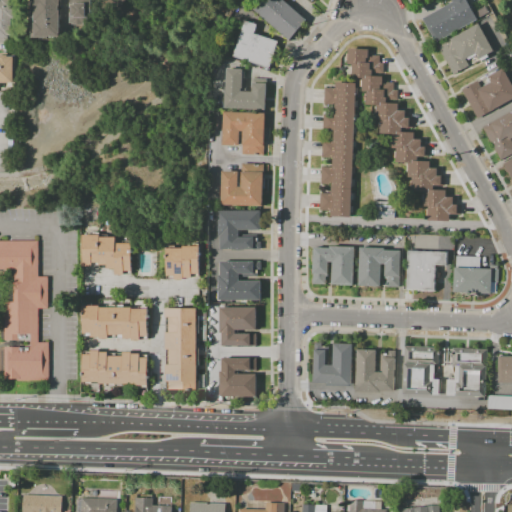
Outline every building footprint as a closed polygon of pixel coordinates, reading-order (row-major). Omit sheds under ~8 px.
[(0,0),(17,0),(17,36),(12,36),(12,42),(0,42),(0,0)] [(31,0),(58,0),(59,37),(32,38),(31,0)] [(68,0),(69,25),(86,24),(85,0),(68,0)] [(289,41),(253,9),(260,0),(282,0),(307,21),(289,41)] [(436,43),(422,19),(453,2),(451,0),(466,0),(477,20),(436,43)] [(480,18),(476,11),(484,7),(488,13),(480,18)] [(270,67),(245,59),(244,60),(233,56),(244,21),(257,25),(254,34),(278,42),(270,67)] [(453,75),(437,46),(478,23),(494,51),(487,55),(488,56),(477,62),(474,57),(468,60),(467,57),(464,59),(469,66),(453,75)] [(449,222),(428,221),(428,215),(426,215),(426,211),(429,211),(429,206),(425,206),(425,200),(422,200),(422,195),(424,195),(424,192),(412,191),(412,186),(410,186),(410,181),(412,181),(412,178),(408,178),(408,171),(406,171),(406,167),(409,167),(409,163),(396,162),(396,157),(394,157),(394,152),(396,153),(397,148),(391,148),(392,135),(380,134),(380,130),(377,130),(378,123),(381,123),(381,120),(376,120),(376,114),(374,114),(374,108),(376,109),(377,105),(366,105),(366,100),(363,100),(364,95),(367,95),(367,92),(362,92),(362,86),(360,86),(360,82),(362,82),(362,78),(352,78),(352,73),(349,73),(350,67),(352,67),(352,65),(348,65),(348,59),(346,59),(346,54),(348,54),(349,48),(369,49),(369,56),(379,56),(379,63),(384,64),(383,76),(382,76),(382,83),(394,83),(393,90),(399,91),(398,110),(409,111),(409,118),(415,119),(414,139),(422,139),(421,147),(425,147),(430,147),(429,158),(418,157),(418,161),(430,162),(429,168),(437,168),(437,176),(441,176),(441,186),(433,186),(433,190),(447,190),(446,197),(457,197),(457,205),(461,205),(461,215),(455,215),(449,214),(449,222)] [(0,56),(18,56),(18,84),(0,84),(0,56)] [(477,119),(461,90),(477,81),(480,87),(488,83),(485,78),(503,68),(511,84),(511,99),(492,110),(493,111),(477,119)] [(265,110),(224,109),(224,92),(226,92),(226,69),(243,70),(242,90),(241,90),(240,92),(252,92),(252,78),(266,79),(265,110)] [(350,219),(330,218),(330,212),(319,211),(320,194),(331,194),(331,185),(320,185),(321,168),(332,168),(332,158),(321,158),(322,141),(333,142),(333,133),(322,132),(323,116),(334,117),(334,106),(323,105),(324,89),(335,90),(335,82),(355,83),(355,88),(358,88),(358,96),(355,96),(355,101),(358,101),(357,107),(354,107),(354,114),(357,114),(357,122),(354,122),(354,127),(357,127),(356,134),(353,134),(353,141),(356,141),(356,148),(353,148),(353,153),(356,153),(355,161),(352,161),(352,167),(355,167),(355,174),(352,174),(351,180),(355,180),(354,187),(351,187),(351,193),(354,193),(354,201),(351,201),(350,206),(354,206),(353,212),(350,212),(350,219)] [(511,153),(500,161),(482,128),(511,111),(511,136),(510,138),(511,141),(511,153)] [(264,156),(242,154),(243,131),(240,131),(239,145),(223,145),(224,112),(266,114),(264,156)] [(511,181),(503,165),(511,159),(511,181)] [(262,206),(220,205),(221,172),(238,172),(238,187),(241,187),(242,164),(263,165),(262,206)] [(394,218),(375,217),(375,202),(395,202),(394,218)] [(260,250),(253,250),(253,249),(220,250),(220,236),(218,236),(218,211),(261,211),(261,230),(238,230),(238,235),(257,235),(257,242),(260,242),(260,250)] [(123,275),(114,275),(114,268),(106,269),(106,265),(99,265),(98,262),(91,263),(91,266),(83,266),(82,235),(99,235),(99,237),(116,237),(116,244),(131,244),(131,271),(123,271),(123,275)] [(49,379),(3,379),(3,370),(1,370),(1,349),(5,349),(5,337),(0,337),(0,301),(8,301),(8,283),(14,283),(14,270),(0,270),(0,241),(38,241),(38,278),(48,278),(48,309),(38,309),(38,343),(49,343),(49,379)] [(183,279),(166,279),(166,246),(175,246),(175,248),(189,248),(189,244),(199,244),(199,278),(183,278),(183,279)] [(354,284),(331,284),(332,263),(328,263),(328,277),(325,277),(325,284),(313,284),(314,248),(329,248),(330,247),(354,248),(354,284)] [(400,287),(387,287),(387,277),(384,277),(385,264),(380,264),(380,286),(358,286),(359,248),(384,248),(384,251),(400,252),(400,287)] [(435,291),(407,289),(408,251),(447,253),(446,265),(436,265),(435,291)] [(489,294),(454,292),(456,256),(480,257),(479,269),(490,270),(490,265),(498,265),(498,270),(499,270),(498,283),(497,283),(496,294),(490,293),(489,294)] [(261,300),(218,300),(218,276),(220,276),(220,261),(261,262),(261,274),(257,274),(257,278),(239,278),(239,281),(261,281),(261,300)] [(139,341),(131,341),(131,339),(122,339),(122,335),(107,335),(107,339),(99,339),(99,337),(91,337),(91,333),(82,333),(83,306),(100,306),(100,307),(132,307),(132,310),(148,310),(148,337),(139,337),(139,341)] [(249,347),(222,347),(222,333),(219,333),(220,307),(257,308),(257,330),(234,330),(234,334),(257,334),(257,347),(249,347)] [(197,389),(169,389),(169,382),(165,382),(165,364),(169,364),(168,350),(165,350),(165,332),(169,332),(169,317),(165,317),(165,309),(196,309),(197,389)] [(351,387),(326,386),(326,384),(313,383),(315,342),(322,342),(322,347),(329,347),(329,366),(333,366),(334,343),(353,344),(351,387)] [(432,395),(402,394),(404,346),(439,347),(438,368),(434,368),(434,379),(439,380),(439,395),(432,394),(432,395)] [(485,397),(447,395),(447,379),(455,380),(455,367),(452,367),(453,348),(488,350),(485,397)] [(394,393),(355,392),(357,349),(376,350),(376,370),(380,370),(381,353),(388,354),(389,351),(396,351),(394,393)] [(147,386),(131,386),(131,385),(98,384),(98,382),(82,382),(82,355),(91,355),(91,351),(100,351),(100,352),(107,352),(107,357),(123,357),(123,353),(135,353),(135,355),(140,355),(140,359),(147,359),(147,386)] [(255,398),(219,397),(219,371),(221,371),(222,356),(257,357),(256,371),(235,371),(235,374),(256,375),(255,398)] [(511,383),(498,383),(498,357),(511,357),(511,383)] [(511,409),(487,409),(488,395),(511,396),(511,409)] [(60,511),(21,511),(22,495),(25,495),(52,496),(61,497),(60,511)] [(132,511),(133,497),(151,498),(151,505),(171,506),(170,511),(132,511)] [(74,511),(75,499),(79,499),(79,498),(115,499),(114,511),(74,511)] [(384,511),(348,511),(349,500),(361,500),(361,508),(385,509),(384,511)] [(188,511),(189,502),(223,503),(223,511),(188,511)] [(239,511),(239,509),(264,509),(264,503),(283,503),(283,510),(282,511),(239,511)]
